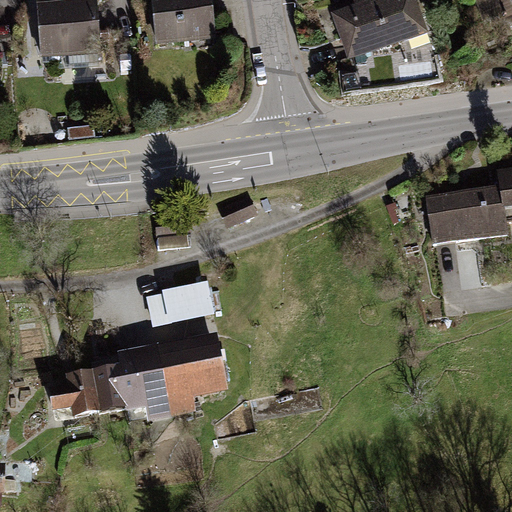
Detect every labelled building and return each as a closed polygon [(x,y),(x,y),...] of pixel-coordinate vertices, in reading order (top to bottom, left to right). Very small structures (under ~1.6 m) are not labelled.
[(96,0),(70,0),(36,3),(41,59),(101,54),(96,0)] [(211,0),(150,0),(156,47),(216,40),(211,0)] [(356,9),(333,17),(350,66),(429,40),(415,0),(379,0),(376,1),(375,0),(363,0),(354,3),(356,9)] [(511,0),(473,0),(482,25),(502,18),(511,45),(511,0)] [(500,189),(427,197),(433,248),(507,240),(504,212),(511,210),(511,169),(498,171),(500,189)] [(250,198),(218,212),(227,231),(258,217),(250,198)] [(185,229),(154,232),(157,257),(187,254),(185,229)] [(198,291),(159,298),(165,331),(204,324),(198,291)] [(226,398),(217,341),(93,364),(94,376),(101,422),(146,417),(148,426),(195,417),(193,403),(226,398)] [(75,426),(101,422),(94,376),(68,380),(69,390),(51,393),(55,419),(74,416),(75,426)]
